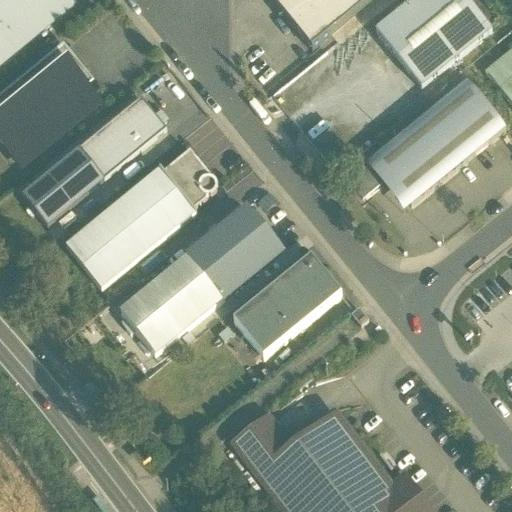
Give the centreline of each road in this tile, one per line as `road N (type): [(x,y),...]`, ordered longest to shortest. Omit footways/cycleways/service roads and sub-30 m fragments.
road 1 (residential): [(408,316),(150,0)]
road 2 (tertiary): [(135,511),(0,340)]
road 3 (residential): [(511,447),(408,316)]
road 4 (residential): [(408,316),(511,227)]
